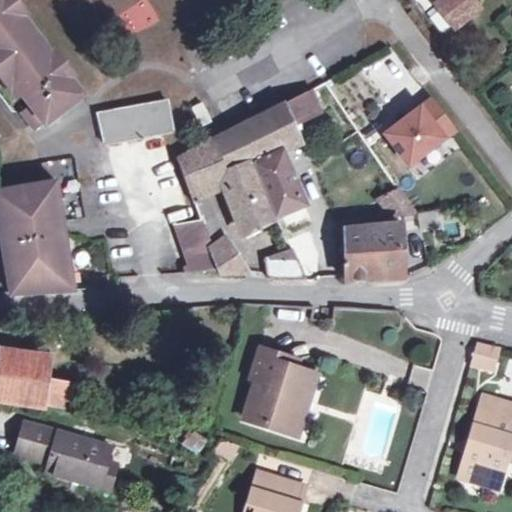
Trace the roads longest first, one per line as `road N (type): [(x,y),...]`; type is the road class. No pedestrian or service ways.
road 1 (residential): [(158,288),(419,298)]
road 2 (residential): [(380,10),(511,177)]
road 3 (residential): [(460,309),(409,511)]
road 4 (residential): [(380,10),(212,97)]
road 5 (residential): [(158,288),(57,129)]
road 6 (residential): [(0,302),(158,288)]
road 7 (residential): [(419,298),(511,217)]
